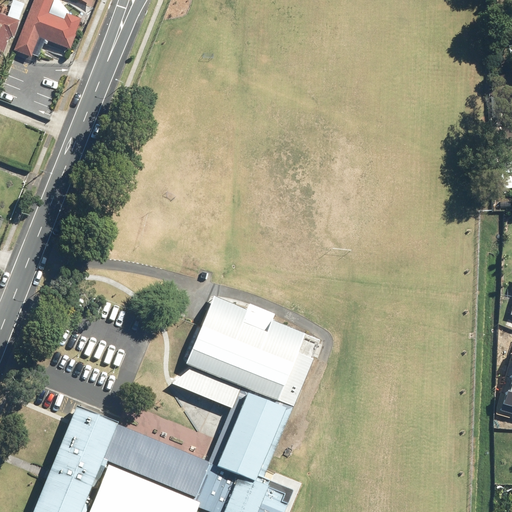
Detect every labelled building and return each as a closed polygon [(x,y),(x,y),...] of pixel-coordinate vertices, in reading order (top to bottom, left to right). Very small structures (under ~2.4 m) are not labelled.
[(31,0),(12,47),(31,55),(37,40),(69,52),(80,25),(54,13),(58,0),(31,0)] [(21,22),(0,13),(0,55),(4,57),(12,38),(15,39),(21,22)] [(320,340),(207,296),(180,366),(227,385),(292,410),(320,340)] [(508,389),(502,410),(511,412),(511,387),(511,391),(508,389)] [(265,482),(292,410),(238,389),(209,460),(265,482)] [(82,511),(102,464),(117,425),(73,407),(31,511),(82,511)] [(253,511),(258,502),(265,482),(209,460),(117,425),(102,464),(228,511),(253,511)] [(282,511),(258,502),(253,511),(282,511)]
